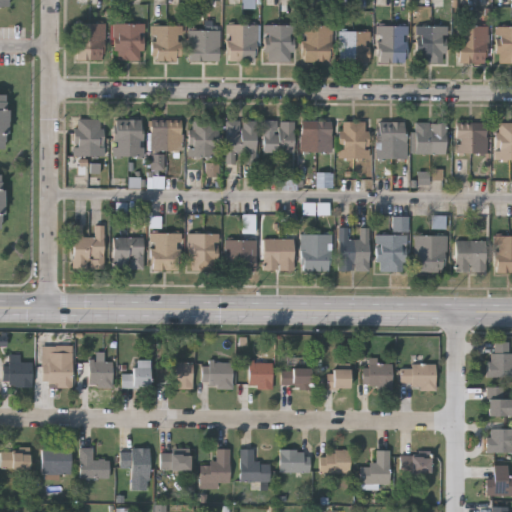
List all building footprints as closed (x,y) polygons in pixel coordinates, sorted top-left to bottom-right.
[(243,0),(243,9),(254,9),(254,0),(243,0)] [(75,25),(105,25),(105,62),(75,62),(75,25)] [(114,26),(144,26),(144,62),(114,62),(114,26)] [(227,63),(227,26),(258,26),(258,63),(227,63)] [(294,26),(294,63),(267,63),(267,26),(294,26)] [(331,63),(304,63),(304,27),(331,27),(331,63)] [(151,63),(151,28),(181,28),(181,63),(151,63)] [(406,65),(378,65),(378,28),(406,28),(406,65)] [(416,64),(416,28),(447,28),(447,64),(416,64)] [(487,65),(460,65),(460,28),(487,28),(487,65)] [(511,28),(511,65),(496,65),(496,28),(511,28)] [(219,63),(189,63),(189,32),(219,32),(219,63)] [(370,33),(370,65),(339,65),(339,33),(370,33)] [(0,92),(3,92),(3,108),(8,108),(8,132),(4,132),(4,147),(0,147),(0,92)] [(103,120),(103,157),(74,157),(74,120),(103,120)] [(143,158),(114,158),(114,121),(143,121),(143,158)] [(181,152),(150,152),(150,121),(181,121),(181,152)] [(190,158),(190,122),(216,122),(216,158),(190,158)] [(224,164),(225,122),(257,122),(256,165),(246,164),(247,154),(236,154),(236,164),(224,164)] [(294,123),(294,154),(263,154),(263,123),(294,123)] [(301,154),(301,123),(331,123),(331,154),(301,154)] [(340,123),(368,123),(368,160),(340,160),(340,123)] [(378,161),(378,123),(406,123),(406,161),(378,161)] [(446,123),(446,156),(414,156),(414,123),(446,123)] [(455,154),(455,123),(486,123),(486,154),(455,154)] [(511,161),(496,161),(496,123),(511,123),(511,161)] [(164,154),(151,154),(152,171),(164,171),(164,154)] [(431,172),(418,172),(418,185),(431,186),(431,172)] [(334,173),(317,173),(318,188),(334,188),(334,173)] [(393,232),(410,232),(410,217),(393,217),(393,232)] [(104,271),(72,271),(72,227),(83,227),(83,236),(92,236),(92,227),(104,227),(104,271)] [(369,229),(368,272),(338,272),(338,229),(348,229),(348,240),(359,240),(359,229),(369,229)] [(180,271),(151,271),(151,234),(180,234),(180,271)] [(219,235),(219,271),(187,271),(187,235),(219,235)] [(330,236),(330,272),(301,272),(301,236),(330,236)] [(406,236),(406,273),(376,273),(376,236),(406,236)] [(414,273),(414,237),(446,237),(446,273),(414,273)] [(142,271),(114,271),(114,238),(142,238),(142,271)] [(511,275),(494,275),(494,238),(511,238),(511,275)] [(264,240),(293,240),(293,269),(264,269),(264,240)] [(255,273),(225,273),(225,242),(255,242),(255,273)] [(485,242),(485,274),(455,274),(455,242),(485,242)] [(484,360),(491,359),(491,340),(509,340),(510,375),(484,376),(484,360)] [(70,351),(71,383),(41,383),(41,363),(47,363),(47,351),(70,351)] [(18,361),(30,360),(30,385),(2,385),(1,362),(8,362),(8,354),(18,354),(18,361)] [(367,357),(376,357),(376,362),(391,362),(391,387),(361,387),(361,365),(367,365),(367,357)] [(120,372),(132,372),(132,358),(147,358),(147,385),(120,385),(120,372)] [(111,360),(111,385),(88,385),(88,360),(111,360)] [(167,385),(167,360),(191,360),(191,385),(167,385)] [(230,360),(230,385),(200,385),(200,360),(230,360)] [(271,360),(271,386),(247,386),(247,360),(271,360)] [(433,389),(410,389),(410,381),(399,381),(399,362),(433,362),(433,389)] [(279,385),(279,366),(309,366),(309,385),(279,385)] [(348,387),(326,387),(326,366),(348,366),(348,387)] [(511,414),(486,414),(486,385),(503,385),(503,396),(511,396),(511,414)] [(487,426),(511,426),(511,451),(486,450),(487,426)] [(69,446),(69,473),(40,473),(40,446),(69,446)] [(129,479),(129,467),(118,467),(118,447),(147,447),(147,479),(129,479)] [(228,482),(218,482),(218,487),(199,487),(199,462),(215,462),(215,447),(228,448),(228,482)] [(238,447),(252,447),(252,461),(268,461),(268,481),(238,481),(238,447)] [(388,449),(388,484),(359,484),(359,463),(375,463),(375,448),(388,449)] [(79,477),(79,449),(90,449),(90,457),(107,457),(107,477),(79,477)] [(278,471),(278,449),(308,449),(308,471),(278,471)] [(318,471),(318,449),(348,449),(348,471),(318,471)] [(0,451),(27,451),(27,467),(0,467),(0,451)] [(189,469),(159,469),(159,452),(189,452),(189,469)] [(428,480),(404,480),(404,455),(428,455),(428,480)] [(511,474),(511,494),(485,494),(485,476),(493,476),(493,463),(507,463),(507,474),(511,474)]
